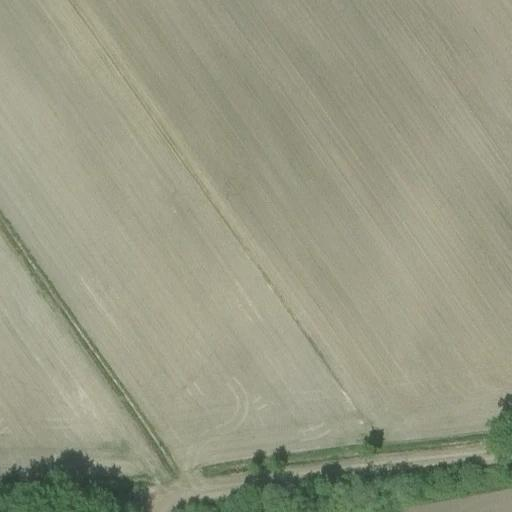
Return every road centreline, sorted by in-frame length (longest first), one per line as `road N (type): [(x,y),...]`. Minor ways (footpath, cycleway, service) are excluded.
road 1 (track): [(511,453),(151,498)]
road 2 (track): [(151,498),(0,500)]
